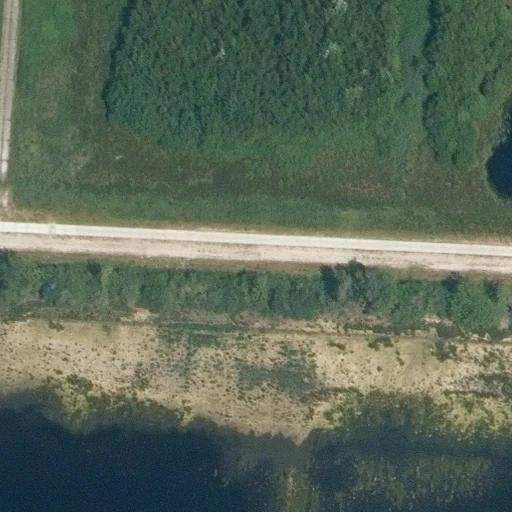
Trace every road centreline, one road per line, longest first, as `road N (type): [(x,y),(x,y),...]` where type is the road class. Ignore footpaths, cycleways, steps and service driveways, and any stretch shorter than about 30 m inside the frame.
road 1 (track): [(0,241),(511,266)]
road 2 (track): [(12,0),(0,220)]
